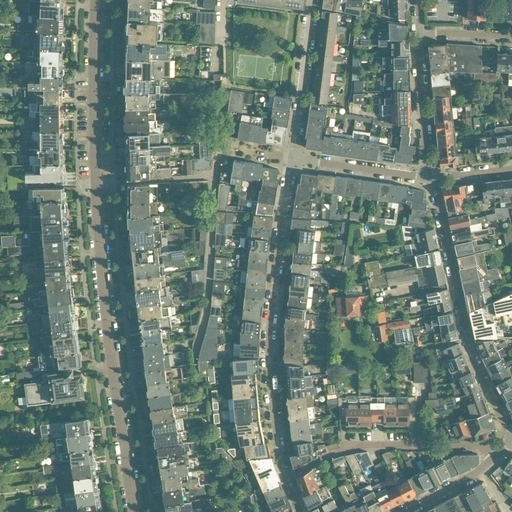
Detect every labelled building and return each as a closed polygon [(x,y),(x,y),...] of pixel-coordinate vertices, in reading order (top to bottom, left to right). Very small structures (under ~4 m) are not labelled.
[(63,17),(63,0),(36,0),(32,0),(29,0),(29,15),(33,15),(33,16),(63,17)] [(162,1),(161,0),(127,0),(127,1),(126,5),(128,6),(128,7),(157,9),(157,8),(158,1),(162,1)] [(215,9),(215,0),(203,0),(203,8),(215,9)] [(295,9),(296,0),(287,0),(287,8),(295,9)] [(296,0),(295,9),(304,10),(305,0),(296,0)] [(323,0),(322,8),(344,12),(346,1),(345,0),(323,0)] [(407,11),(407,1),(401,0),(381,0),(373,0),(373,4),(378,5),(382,5),(407,11)] [(487,3),(486,0),(468,0),(467,19),(484,20),(485,20),(486,12),(486,3),(487,3)] [(346,1),(344,12),(354,14),(355,14),(360,15),(362,2),(361,1),(346,1)] [(494,3),(487,3),(486,3),(486,12),(494,12),(494,3)] [(407,20),(407,11),(382,5),(378,5),(377,14),(407,20)] [(165,9),(157,8),(157,9),(128,7),(127,21),(164,23),(165,9)] [(215,25),(215,17),(216,12),(215,12),(197,11),(196,24),(201,24),(204,24),(203,24),(215,25)] [(337,26),(338,13),(322,11),(320,26),(336,28),(336,30),(341,31),(342,26),(337,26)] [(26,22),(26,31),(34,31),(37,31),(37,32),(63,32),(63,17),(33,16),(33,22),(26,22)] [(171,23),(164,23),(127,21),(127,40),(157,41),(157,40),(163,40),(163,28),(171,29),(171,23)] [(408,38),(408,25),(388,21),(389,29),(378,29),(378,39),(378,40),(408,38)] [(335,43),(336,30),(336,28),(320,26),(318,41),(335,43)] [(63,50),(63,32),(37,32),(37,31),(34,31),(34,40),(33,49),(63,50)] [(214,43),(215,36),(200,35),(199,43),(214,43)] [(409,49),(408,38),(378,40),(378,39),(362,39),(362,40),(361,40),(360,45),(388,45),(388,42),(391,42),(391,55),(409,54),(408,49),(409,49)] [(168,59),(169,44),(156,43),(157,41),(127,40),(127,51),(125,52),(125,57),(126,58),(126,59),(168,59)] [(333,56),(335,43),(318,41),(316,56),(333,58),(333,60),(337,61),(338,56),(333,56)] [(496,71),(497,54),(498,47),(446,44),(428,46),(431,73),(448,71),(449,71),(470,72),(474,72),(474,82),(474,85),(476,85),(487,85),(488,81),(495,81),(496,71)] [(62,63),(63,50),(33,49),(33,57),(30,56),(30,62),(62,63)] [(508,72),(509,55),(508,55),(507,54),(504,54),(503,54),(497,54),(496,71),(508,72)] [(331,73),(333,60),(333,58),(316,56),(315,71),(331,73)] [(409,68),(409,56),(376,57),(376,64),(379,63),(379,70),(391,69),(409,68)] [(170,59),(168,59),(126,59),(125,61),(124,65),(126,67),(126,79),(160,80),(160,79),(161,79),(161,77),(170,77),(170,59)] [(25,62),(25,75),(34,75),(62,76),(64,74),(64,70),(62,68),(62,63),(30,62),(25,62)] [(409,79),(409,68),(391,69),(391,73),(384,73),(384,80),(409,79)] [(329,86),(331,73),(315,71),(313,87),(329,88),(329,90),(334,90),(334,86),(329,86)] [(449,77),(449,71),(448,71),(431,73),(432,85),(462,82),(462,77),(454,78),(454,76),(449,77)] [(34,81),(24,81),(24,88),(25,88),(62,89),(62,76),(34,75),(34,81)] [(160,85),(160,80),(126,79),(126,85),(124,86),(124,91),(126,93),(126,94),(156,94),(156,93),(156,85),(160,85)] [(410,91),(409,79),(384,80),(383,80),(383,91),(394,91),(410,91)] [(502,82),(495,81),(488,81),(487,85),(487,94),(494,94),(502,94),(502,82)] [(476,86),(476,85),(474,85),(474,82),(470,82),(462,82),(432,85),(433,97),(451,96),(450,89),(455,89),(455,87),(463,86),(476,86)] [(327,104),(329,90),(329,88),(313,87),(311,102),(327,104)] [(62,89),(25,88),(25,101),(27,101),(37,101),(37,103),(62,103),(62,97),(64,97),(64,90),(62,90),(62,89)] [(244,96),(244,92),(231,90),(230,97),(243,99),(244,96)] [(410,104),(410,91),(394,91),(394,93),(391,93),(391,98),(379,98),(379,104),(382,104),(382,105),(410,104)] [(189,103),(189,94),(160,93),(156,93),(156,94),(126,94),(126,99),(124,101),(124,106),(126,107),(126,108),(156,108),(156,107),(156,99),(160,99),(164,99),(163,103),(189,103)] [(289,109),(291,100),(270,95),(269,102),(265,102),(264,106),(273,107),(273,106),(289,109)] [(351,95),(350,114),(355,115),(363,117),(363,116),(362,116),(359,104),(353,104),(354,95),(351,95)] [(452,107),(451,96),(433,97),(434,109),(452,107)] [(242,106),(243,99),(230,97),(229,104),(242,106)] [(62,117),(62,103),(37,103),(37,104),(30,104),(30,117),(36,117),(62,117)] [(229,104),(228,111),(241,113),(242,106),(229,104)] [(330,108),(310,104),(309,113),(330,116),(330,117),(335,118),(335,113),(330,112),(330,108)] [(382,105),(383,105),(383,116),(392,116),(410,115),(410,104),(382,105)] [(288,118),(289,109),(273,106),(273,107),(272,113),(272,115),(288,118)] [(160,107),(156,107),(156,108),(126,108),(126,113),(124,115),(124,119),(126,121),(155,120),(155,113),(160,113),(160,107)] [(215,119),(215,107),(193,107),(193,120),(215,119)] [(453,119),(452,107),(434,109),(435,121),(453,119)] [(287,126),(288,118),(272,115),(272,113),(267,112),(266,116),(273,117),(272,124),(287,126)] [(329,127),(330,117),(330,116),(309,113),(306,130),(322,132),(323,126),(327,127),(329,127)] [(249,140),(252,116),(241,115),(237,138),(249,140)] [(410,115),(392,116),(392,124),(401,123),(410,125),(411,125),(410,115)] [(268,130),(268,128),(262,127),(262,125),(261,125),(262,117),(258,116),(258,117),(252,116),(249,140),(257,142),(266,143),(266,141),(268,130)] [(25,117),(24,117),(24,124),(32,124),(32,129),(33,129),(33,131),(35,131),(63,131),(62,117),(36,117),(30,117),(25,117)] [(454,132),(453,119),(435,121),(437,134),(454,132)] [(156,120),(155,120),(126,121),(125,123),(125,128),(126,129),(126,134),(160,133),(162,133),(162,127),(156,127),(156,120)] [(412,132),(409,131),(410,125),(401,123),(392,124),(392,128),(401,128),(400,134),(401,134),(400,144),(414,146),(415,145),(413,136),(411,136),(412,132)] [(286,134),(287,126),(272,124),(271,130),(268,130),(266,141),(282,144),(284,133),(286,134)] [(507,150),(505,126),(495,127),(495,129),(497,151),(502,151),(503,151),(506,151),(507,150)] [(339,154),(342,133),(331,132),(332,127),(329,127),(327,127),(326,133),(331,134),(330,137),(324,136),(323,139),(322,150),(321,152),(339,154)] [(497,151),(495,129),(485,130),(485,136),(487,152),(497,151)] [(322,150),(323,139),(321,139),(322,132),(306,130),(305,137),(307,137),(305,147),(322,150)] [(29,141),(29,149),(38,149),(63,149),(63,131),(35,131),(33,131),(32,131),(32,141),(29,141)] [(215,131),(199,131),(199,144),(213,144),(215,131)] [(487,152),(485,136),(480,137),(479,131),(474,131),(477,153),(487,152)] [(455,143),(454,132),(437,134),(438,145),(455,143)] [(160,146),(160,133),(126,134),(127,134),(125,137),(125,140),(127,142),(127,147),(160,146)] [(349,156),(352,135),(342,133),(339,154),(349,156)] [(351,140),(349,156),(358,157),(361,134),(358,134),(357,141),(351,140)] [(361,134),(358,157),(366,158),(369,141),(370,135),(361,134)] [(396,149),(396,150),(396,147),(394,147),(390,146),(390,145),(389,144),(390,138),(387,138),(387,144),(379,143),(377,160),(387,161),(394,162),(394,161),(396,149)] [(377,160),(379,143),(369,141),(366,158),(377,160)] [(412,156),(412,153),(414,153),(415,146),(414,146),(400,144),(395,143),(395,145),(394,147),(396,147),(396,150),(396,149),(394,161),(407,162),(408,163),(411,163),(412,156)] [(458,148),(458,143),(455,143),(438,145),(439,157),(456,155),(456,154),(456,148),(458,148)] [(170,145),(160,146),(127,147),(127,162),(156,160),(156,154),(170,154),(170,145)] [(213,145),(199,145),(199,159),(203,158),(203,157),(204,157),(211,158),(212,158),(213,145)] [(27,149),(25,149),(26,156),(29,156),(29,165),(34,164),(63,163),(63,162),(65,161),(65,157),(63,155),(63,149),(38,149),(29,149),(27,149)] [(469,159),(470,164),(475,164),(474,153),(469,154),(458,155),(457,154),(456,154),(456,155),(439,157),(440,166),(442,167),(466,165),(465,159),(469,159)] [(210,170),(212,158),(211,158),(204,157),(203,157),(203,158),(204,158),(204,170),(210,170)] [(156,168),(156,160),(127,162),(127,163),(126,165),(126,168),(128,171),(128,178),(171,176),(170,168),(156,168)] [(241,179),(244,162),(234,160),(230,183),(236,184),(235,190),(240,192),(240,190),(242,179),(241,179)] [(260,177),(261,167),(262,165),(244,162),(241,179),(242,179),(242,178),(252,180),(253,178),(259,179),(260,177)] [(63,164),(63,163),(34,164),(7,165),(8,188),(33,187),(33,180),(64,179),(63,172),(65,170),(65,166),(63,164)] [(276,179),(278,169),(261,167),(260,177),(263,178),(262,184),(277,187),(278,180),(276,179)] [(316,186),(317,175),(301,173),(300,183),(298,183),(296,190),(312,193),(313,186),(316,186)] [(333,192),(335,176),(318,173),(317,175),(316,186),(316,188),(323,189),(322,191),(333,192)] [(330,218),(330,219),(340,219),(341,215),(336,214),(338,193),(343,194),(346,177),(335,176),(333,192),(331,204),(330,212),(330,218)] [(360,195),(363,180),(346,177),(343,194),(354,196),(354,194),(360,195)] [(511,194),(511,179),(507,180),(503,181),(506,207),(508,207),(510,207),(509,195),(511,194)] [(377,199),(379,183),(363,180),(360,195),(367,196),(367,197),(377,199)] [(208,198),(208,181),(128,185),(128,194),(126,194),(126,203),(128,203),(157,201),(208,198)] [(506,207),(503,181),(493,182),(494,197),(500,196),(501,207),(501,208),(506,207)] [(494,197),(493,182),(482,183),(484,204),(482,204),(483,207),(482,207),(482,208),(489,208),(488,203),(489,203),(488,197),(494,197)] [(388,201),(390,184),(379,183),(377,199),(388,201)] [(230,185),(219,184),(218,191),(229,193),(230,185)] [(274,204),(277,187),(262,184),(261,191),(259,191),(258,201),(274,204)] [(405,204),(408,189),(408,187),(390,184),(388,201),(392,201),(391,207),(398,208),(397,212),(404,213),(406,204),(405,204)] [(466,191),(470,190),(473,189),(473,184),(444,187),(442,189),(444,199),(461,197),(461,196),(466,196),(466,195),(467,195),(466,191)] [(33,188),(34,201),(65,200),(64,187),(33,188)] [(422,201),(423,199),(424,191),(408,189),(405,204),(406,204),(411,205),(410,207),(412,207),(426,209),(427,202),(422,201)] [(315,200),(311,199),(312,193),(296,190),(294,208),(310,210),(311,209),(312,202),(322,204),(321,211),(325,211),(330,212),(331,204),(324,203),(322,202),(321,201),(322,197),(315,196),(315,200)] [(228,200),(229,193),(218,191),(218,198),(228,200)] [(464,209),(461,197),(444,199),(447,211),(464,210),(464,209)] [(227,205),(228,200),(218,198),(217,210),(226,210),(227,205)] [(33,210),(22,211),(23,216),(25,216),(25,217),(31,216),(34,216),(66,215),(66,210),(68,208),(67,203),(65,202),(65,200),(34,201),(32,201),(33,209),(33,210)] [(157,215),(157,201),(128,203),(128,217),(157,215)] [(272,214),(274,204),(258,201),(254,201),(252,212),(272,214)] [(425,227),(427,213),(427,209),(426,209),(412,207),(411,213),(410,213),(408,223),(408,224),(408,226),(423,227),(425,227)] [(469,219),(467,209),(464,209),(464,210),(447,211),(451,229),(471,225),(481,223),(510,216),(508,207),(506,207),(501,208),(501,207),(494,208),(495,213),(486,214),(486,216),(469,219)] [(315,217),(316,211),(316,210),(311,209),(310,210),(294,208),(292,216),(315,217)] [(225,223),(226,212),(217,211),(216,222),(225,223)] [(369,212),(368,222),(375,223),(376,217),(376,213),(369,212)] [(34,216),(31,216),(31,230),(35,230),(35,231),(67,229),(66,215),(34,216)] [(159,215),(157,215),(128,217),(129,226),(130,226),(131,232),(161,231),(161,230),(163,230),(163,223),(159,223),(159,215)] [(271,228),(272,216),(254,215),(253,226),(271,228)] [(328,226),(328,221),(292,218),(291,228),(297,228),(310,230),(310,229),(311,224),(328,226)] [(225,234),(225,223),(216,222),(216,233),(225,234)] [(482,229),(481,223),(471,225),(471,227),(451,231),(454,243),(495,234),(493,227),(482,229)] [(424,231),(423,227),(408,226),(402,225),(405,239),(417,237),(418,242),(433,239),(432,237),(436,236),(434,228),(424,231)] [(270,239),(271,228),(253,226),(251,237),(270,239)] [(312,241),(314,229),(310,229),(310,230),(297,228),(295,240),(312,241)] [(68,244),(67,229),(35,231),(35,230),(31,230),(30,231),(30,245),(30,246),(68,244)] [(162,238),(161,231),(131,232),(129,232),(130,240),(131,240),(132,250),(160,246),(160,245),(167,244),(167,237),(162,238)] [(225,246),(225,234),(216,233),(215,245),(225,246)] [(7,247),(16,247),(16,246),(15,235),(1,236),(2,247),(7,247)] [(246,236),(245,248),(250,249),(268,251),(270,239),(251,237),(246,236)] [(438,247),(436,236),(432,237),(433,239),(418,242),(410,243),(413,253),(438,247)] [(476,239),(454,244),(456,255),(489,248),(488,243),(477,245),(476,239)] [(205,254),(206,240),(200,241),(200,240),(194,241),(196,255),(205,254)] [(319,253),(321,242),(319,242),(312,241),(295,240),(294,251),(312,253),(313,252),(318,253),(319,254),(319,253)] [(353,243),(347,244),(345,255),(352,254),(355,253),(353,243)] [(69,258),(68,244),(30,246),(30,245),(16,246),(16,247),(7,247),(8,255),(36,253),(37,260),(69,258)] [(161,253),(160,246),(132,250),(132,251),(130,252),(131,256),(132,257),(133,264),(185,257),(184,250),(171,251),(171,252),(161,253)] [(267,262),(268,251),(250,249),(249,260),(267,262)] [(484,255),(492,254),(491,249),(457,257),(459,269),(482,264),(481,258),(485,257),(484,255)] [(439,250),(415,255),(418,266),(426,264),(426,266),(441,263),(439,250)] [(311,264),(312,253),(294,251),(293,262),(311,264)] [(353,265),(352,254),(345,255),(343,266),(353,265)] [(215,256),(214,268),(226,269),(227,258),(215,256)] [(186,264),(185,257),(133,264),(135,279),(164,275),(164,273),(163,274),(163,266),(172,265),(173,266),(186,264)] [(69,259),(69,258),(37,260),(37,267),(35,267),(36,276),(70,272),(69,267),(70,267),(72,265),(71,260),(70,259),(69,259)] [(238,259),(237,266),(245,267),(245,265),(248,265),(248,272),(266,274),(267,262),(249,260),(244,260),(238,259)] [(310,270),(311,264),(293,262),(293,263),(291,264),(291,267),(292,268),(291,273),(310,275),(315,276),(322,277),(322,276),(327,276),(328,288),(332,288),(334,288),(338,288),(338,273),(331,272),(327,272),(310,270)] [(376,262),(366,264),(368,274),(378,272),(376,262)] [(447,289),(441,263),(426,266),(426,264),(418,266),(414,267),(386,272),(386,273),(367,277),(369,287),(388,283),(389,286),(418,280),(420,293),(426,292),(427,293),(447,289)] [(487,269),(486,263),(482,264),(459,269),(462,282),(499,274),(497,267),(487,269)] [(225,280),(226,269),(214,268),(214,279),(225,280)] [(204,282),(204,269),(191,270),(192,283),(204,282)] [(72,287),(70,272),(36,276),(36,283),(38,283),(39,291),(72,287)] [(264,287),(266,274),(248,272),(246,285),(264,287)] [(310,275),(291,273),(291,278),(290,279),(289,282),(290,283),(290,284),(309,286),(310,275)] [(490,289),(488,280),(499,277),(499,274),(462,282),(465,294),(489,289),(490,289)] [(166,286),(164,275),(135,279),(135,284),(134,284),(135,289),(136,290),(136,291),(166,287),(166,286)] [(224,294),(225,283),(214,281),(212,293),(222,294),(224,294)] [(241,284),(239,296),(245,297),(263,299),(264,287),(246,285),(241,284)] [(307,297),(309,286),(290,284),(289,295),(307,297)] [(169,286),(166,286),(166,287),(136,291),(136,292),(135,293),(135,299),(136,299),(137,305),(172,301),(172,294),(169,294),(169,286)] [(369,313),(368,295),(358,296),(357,286),(346,287),(347,297),(336,297),(337,315),(369,313)] [(72,289),(72,287),(39,291),(39,298),(34,298),(34,305),(38,305),(38,308),(73,304),(73,297),(74,296),(73,288),(72,289)] [(449,299),(447,289),(427,293),(428,298),(430,298),(430,302),(435,302),(449,299)] [(485,305),(492,302),(489,289),(465,294),(469,313),(485,305)] [(485,305),(469,313),(474,338),(499,337),(511,336),(511,292),(492,302),(485,305)] [(221,306),(222,294),(212,293),(211,304),(221,306)] [(306,308),(307,297),(289,295),(288,306),(306,308)] [(261,310),(263,299),(245,297),(244,308),(261,310)] [(451,309),(449,299),(435,302),(436,306),(427,308),(427,309),(423,309),(424,315),(451,309)] [(173,306),(172,301),(137,305),(138,311),(137,312),(137,317),(139,317),(139,320),(170,315),(172,315),(171,306),(173,306)] [(75,318),(73,304),(38,308),(39,315),(42,315),(42,322),(75,318)] [(220,317),(221,306),(211,304),(210,316),(218,317),(220,317)] [(383,304),(372,306),(373,313),(384,311),(383,304)] [(305,313),(306,308),(288,306),(287,308),(286,309),(286,311),(287,312),(287,317),(316,321),(317,315),(305,313)] [(260,321),(261,310),(244,308),(243,318),(242,319),(260,321)] [(454,320),(452,312),(430,317),(431,319),(424,320),(426,326),(454,320)] [(171,319),(170,315),(139,320),(138,321),(138,326),(140,326),(141,332),(180,327),(179,324),(171,324),(171,319)] [(217,328),(218,317),(210,316),(207,327),(217,328)] [(316,324),(316,321),(287,317),(286,323),(285,324),(284,326),(286,327),(285,329),(303,331),(303,329),(304,323),(316,324)] [(76,318),(75,318),(42,322),(43,324),(43,329),(41,329),(42,337),(44,337),(44,336),(77,333),(76,327),(78,325),(78,320),(76,318)] [(259,329),(260,321),(242,319),(242,331),(259,333),(259,329)] [(390,350),(397,349),(403,348),(403,346),(413,344),(412,334),(410,327),(408,320),(374,326),(374,325),(373,325),(360,327),(362,343),(373,342),(373,341),(376,340),(376,341),(387,340),(386,330),(392,329),(391,325),(393,325),(396,344),(389,345),(390,350)] [(456,329),(454,320),(426,326),(426,330),(433,329),(434,334),(456,329)] [(219,342),(220,328),(217,328),(207,327),(203,342),(217,343),(217,342),(219,342)] [(141,337),(140,338),(141,343),(142,344),(142,345),(168,341),(170,341),(169,333),(172,332),(172,328),(141,332),(141,337)] [(303,341),(303,331),(285,329),(285,336),(285,339),(303,341)] [(458,338),(456,329),(434,334),(436,341),(458,338)] [(259,344),(259,333),(242,331),(241,344),(259,344)] [(79,351),(77,333),(44,336),(44,337),(45,346),(50,345),(51,354),(79,351)] [(303,355),(303,343),(303,341),(285,339),(285,348),(284,350),(284,351),(285,352),(285,353),(303,355)] [(493,342),(495,339),(475,340),(477,344),(479,349),(493,342)] [(483,358),(503,348),(503,347),(507,345),(505,341),(501,342),(499,339),(495,339),(493,342),(479,349),(483,358)] [(170,353),(168,341),(142,345),(144,358),(168,354),(170,353)] [(217,359),(217,343),(203,342),(198,360),(207,360),(217,359)] [(258,356),(259,344),(241,344),(240,355),(258,356)] [(463,353),(459,344),(443,350),(442,347),(435,349),(429,349),(430,355),(437,353),(438,356),(445,354),(447,359),(463,353)] [(326,354),(334,355),(335,346),(326,345),(326,354)] [(503,348),(483,358),(487,367),(501,359),(501,358),(503,357),(506,355),(503,348)] [(45,356),(44,357),(44,361),(46,362),(47,369),(81,365),(80,360),(82,358),(81,354),(79,351),(51,354),(45,355),(45,356)] [(168,354),(144,358),(145,362),(143,364),(144,367),(146,369),(146,370),(167,367),(167,366),(174,365),(173,353),(170,353),(168,354)] [(303,365),(303,355),(285,353),(285,360),(286,364),(303,366),(303,365)] [(451,371),(468,362),(463,353),(447,359),(440,361),(443,368),(449,366),(451,371)] [(491,376),(511,364),(511,357),(505,361),(503,357),(501,358),(501,359),(487,367),(491,376)] [(258,372),(258,369),(258,358),(251,358),(233,360),(234,373),(256,372),(258,372)] [(207,360),(198,360),(199,368),(207,368),(207,362),(207,360)] [(428,382),(427,362),(420,362),(421,382),(428,382)] [(458,378),(471,371),(468,362),(451,371),(452,375),(450,376),(452,381),(458,378)] [(0,364),(0,375),(11,375),(11,365),(0,364)] [(315,369),(315,365),(308,365),(303,365),(303,366),(286,364),(286,370),(285,371),(285,373),(286,375),(286,376),(304,376),(303,369),(308,369),(315,369)] [(511,370),(511,364),(491,376),(493,381),(495,385),(511,376),(510,372),(511,370)] [(181,365),(167,367),(146,370),(146,371),(144,372),(145,378),(147,378),(148,383),(169,380),(183,378),(181,365)] [(352,366),(335,367),(336,374),(353,373),(352,366)] [(34,370),(16,373),(17,378),(22,377),(22,378),(34,376),(39,375),(39,373),(40,373),(43,373),(43,372),(43,370),(42,369),(34,370)] [(31,383),(25,384),(28,405),(85,397),(83,387),(84,387),(84,385),(85,383),(84,377),(82,376),(82,374),(74,375),(73,369),(66,370),(66,372),(55,373),(54,369),(43,370),(43,372),(43,373),(43,374),(44,381),(40,382),(39,379),(31,380),(31,383)] [(458,388),(475,380),(471,371),(458,378),(452,381),(452,382),(451,382),(454,387),(457,386),(458,388)] [(257,384),(256,372),(234,373),(232,374),(233,386),(257,384)] [(511,375),(511,376),(495,385),(500,393),(511,386),(511,375)] [(304,376),(286,376),(286,386),(305,387),(310,386),(310,387),(313,386),(312,376),(304,376)] [(171,393),(169,380),(148,383),(148,388),(147,389),(148,395),(149,395),(150,396),(171,393)] [(464,395),(479,388),(475,380),(458,388),(457,386),(454,387),(455,389),(452,390),(455,397),(465,396),(464,395)] [(258,396),(257,384),(233,386),(234,398),(258,396)] [(330,384),(328,385),(328,393),(331,393),(337,392),(337,384),(334,384),(330,384)] [(315,394),(314,386),(313,386),(310,387),(310,386),(305,387),(286,386),(286,387),(287,398),(306,396),(306,395),(315,394)] [(511,386),(500,393),(504,402),(511,397),(511,386)] [(483,397),(479,388),(464,395),(465,396),(468,403),(474,402),(473,400),(483,397)] [(179,391),(171,393),(150,396),(150,397),(149,398),(150,403),(151,404),(151,409),(173,406),(173,405),(181,404),(179,391)] [(288,400),(287,401),(287,403),(288,404),(289,409),(307,408),(314,407),(312,395),(306,396),(287,398),(288,400)] [(359,426),(358,395),(347,395),(347,397),(338,397),(338,406),(339,421),(340,421),(340,418),(346,418),(346,426),(359,426)] [(371,395),(358,395),(359,426),(371,426),(371,421),(377,421),(377,397),(371,397),(371,395)] [(259,408),(258,396),(234,398),(235,410),(259,408)] [(384,397),(377,397),(377,421),(384,421),(384,425),(396,425),(396,403),(385,403),(384,397)] [(415,420),(415,397),(396,397),(396,403),(396,425),(409,425),(409,417),(415,417),(415,420)] [(444,398),(437,398),(438,405),(437,405),(440,415),(448,413),(447,410),(455,408),(453,398),(453,397),(445,399),(444,398)] [(483,397),(473,400),(474,402),(468,403),(467,404),(471,416),(445,425),(452,442),(460,442),(460,441),(459,438),(473,434),(476,441),(495,436),(497,433),(483,397)] [(185,404),(181,404),(173,405),(173,406),(151,409),(152,410),(151,411),(151,416),(153,416),(153,421),(183,417),(187,416),(186,407),(197,406),(197,402),(185,404)] [(289,415),(288,416),(289,418),(290,419),(290,420),(308,418),(315,417),(314,411),(314,407),(307,408),(289,409),(289,415)] [(260,420),(259,408),(235,410),(236,422),(260,420)] [(183,430),(182,420),(184,419),(183,417),(153,421),(154,427),(153,427),(154,433),(156,433),(156,434),(177,431),(183,430)] [(61,429),(41,431),(42,439),(66,435),(67,435),(90,432),(88,418),(60,422),(61,429)] [(309,424),(308,418),(290,420),(291,432),(309,430),(322,428),(321,423),(309,424)] [(262,431),(260,420),(236,422),(238,433),(262,431)] [(323,432),(322,428),(309,430),(291,432),(292,437),(293,444),(312,440),(311,434),(323,432)] [(194,429),(183,430),(177,431),(156,434),(156,439),(155,440),(156,445),(157,446),(183,443),(183,442),(182,436),(187,435),(186,432),(194,431),(194,429)] [(264,443),(262,431),(238,433),(240,446),(244,445),(264,443)] [(57,444),(56,444),(57,453),(64,452),(92,448),(92,447),(94,445),(93,440),(91,439),(90,432),(67,435),(67,437),(57,438),(57,444)] [(295,454),(314,451),(312,440),(293,444),(295,454)] [(188,442),(183,442),(183,443),(157,446),(157,447),(156,448),(157,452),(158,453),(160,463),(177,461),(177,460),(180,459),(180,458),(189,457),(188,450),(189,450),(188,442)] [(270,457),(268,445),(267,442),(264,443),(244,445),(246,459),(270,457)] [(340,447),(338,442),(325,446),(325,447),(327,452),(340,447)] [(57,453),(56,453),(58,461),(61,461),(61,466),(94,461),(92,448),(64,452),(57,453)] [(317,456),(316,451),(314,451),(295,454),(290,456),(293,468),(317,456)] [(373,464),(367,451),(355,453),(354,453),(362,469),(363,471),(368,469),(367,467),(373,464)] [(394,456),(392,452),(392,451),(387,451),(382,454),(385,460),(387,464),(392,462),(390,458),(394,456)] [(425,490),(409,458),(405,451),(399,451),(413,475),(408,478),(408,479),(415,494),(425,490)] [(451,476),(438,451),(432,451),(438,462),(435,464),(431,458),(434,464),(443,481),(451,476)] [(477,461),(478,454),(455,454),(449,457),(446,452),(438,451),(451,476),(476,463),(477,461)] [(222,452),(224,465),(236,464),(234,460),(226,452),(222,452)] [(362,469),(354,453),(345,455),(354,473),(362,469)] [(345,460),(343,455),(332,460),(335,465),(345,460)] [(421,460),(416,462),(413,456),(409,458),(425,490),(434,485),(424,467),(421,460)] [(190,463),(189,457),(180,458),(180,459),(177,460),(177,461),(160,463),(161,469),(159,471),(160,476),(187,472),(188,472),(187,463),(190,463)] [(272,463),(270,457),(246,459),(234,460),(236,464),(239,468),(252,463),(255,470),(272,463)] [(511,472),(511,457),(503,471),(510,476),(511,472)] [(433,463),(424,467),(434,485),(443,481),(434,464),(431,458),(433,463)] [(96,474),(94,461),(61,466),(62,471),(67,471),(68,479),(96,474)] [(386,475),(380,462),(374,465),(380,477),(386,475)] [(276,473),(272,463),(255,470),(259,481),(276,473)] [(326,484),(328,483),(319,465),(296,477),(303,495),(326,484)] [(188,472),(187,472),(160,476),(162,477),(164,490),(182,488),(182,483),(186,483),(187,485),(189,485),(189,486),(190,486),(193,486),(200,485),(199,478),(196,478),(195,471),(188,472)] [(264,492),(281,484),(278,477),(276,473),(259,481),(261,486),(254,489),(256,499),(262,497),(260,493),(264,491),(264,492)] [(57,495),(65,493),(98,488),(97,482),(99,480),(98,475),(96,475),(96,474),(68,479),(69,486),(65,487),(64,483),(55,485),(57,495)] [(415,494),(408,479),(401,482),(399,477),(395,479),(398,484),(397,485),(404,500),(415,494)] [(341,478),(335,480),(338,486),(344,497),(347,503),(342,506),(345,511),(358,511),(345,485),(344,483),(341,478)] [(394,505),(386,490),(382,481),(371,487),(383,511),(394,505)] [(185,487),(182,488),(164,490),(164,496),(163,498),(164,502),(166,503),(166,504),(190,501),(190,500),(194,500),(195,500),(195,496),(212,493),(211,483),(200,485),(193,486),(194,490),(186,492),(185,487)] [(370,511),(360,491),(355,493),(350,483),(345,485),(358,511),(370,511)] [(484,511),(492,511),(489,505),(492,503),(482,483),(481,483),(472,487),(482,507),(484,511)] [(285,494),(281,484),(264,492),(268,502),(285,494)] [(332,496),(326,484),(303,495),(309,507),(332,496)] [(371,487),(370,484),(360,489),(360,491),(370,511),(380,511),(383,511),(371,487)] [(404,500),(397,485),(386,490),(394,505),(404,500)] [(511,489),(506,485),(503,491),(511,496),(510,497),(511,497),(511,495),(511,489)] [(472,487),(464,492),(472,507),(474,511),(482,507),(472,487)] [(100,501),(98,488),(65,493),(57,495),(55,495),(56,500),(59,499),(60,508),(67,507),(100,501)] [(471,508),(462,492),(453,497),(461,511),(467,511),(466,511),(471,508)] [(253,493),(244,495),(246,504),(249,503),(249,506),(255,506),(253,493)] [(274,511),(290,505),(285,494),(268,502),(272,511),(274,511)] [(461,511),(453,497),(443,502),(447,511),(461,511)] [(325,499),(309,507),(311,511),(320,511),(318,507),(322,505),(327,503),(325,499)] [(345,511),(342,506),(338,508),(334,499),(328,502),(332,511),(345,511)] [(166,505),(164,506),(165,510),(167,511),(201,511),(200,500),(195,500),(194,500),(190,500),(190,501),(166,504),(166,505)] [(101,505),(100,501),(67,507),(68,511),(103,511),(104,511),(103,507),(101,505)] [(332,511),(328,502),(327,503),(322,505),(325,511),(332,511)] [(447,511),(443,502),(434,507),(436,511),(447,511)]
